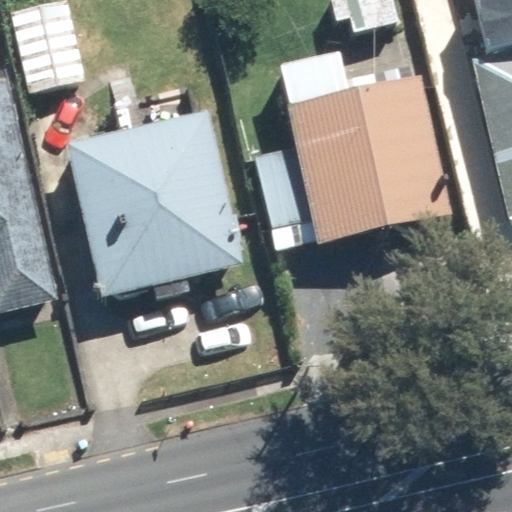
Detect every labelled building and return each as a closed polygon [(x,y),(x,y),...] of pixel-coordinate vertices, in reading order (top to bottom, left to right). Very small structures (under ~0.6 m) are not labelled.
[(346,24),(350,40),(400,28),(393,0),(337,0),(329,2),(334,27),(346,24)] [(511,0),(474,0),(486,51),(511,44),(511,0)] [(67,4),(8,17),(27,98),(85,84),(67,4)] [(289,109),(285,110),(294,148),(253,158),(271,234),(311,225),(317,251),(452,220),(420,79),(350,95),(341,57),(280,71),(289,109)] [(511,58),(470,68),(507,231),(511,229),(511,58)] [(0,320),(62,307),(11,84),(0,86),(0,320)] [(209,116),(65,148),(101,306),(245,273),(209,116)]
